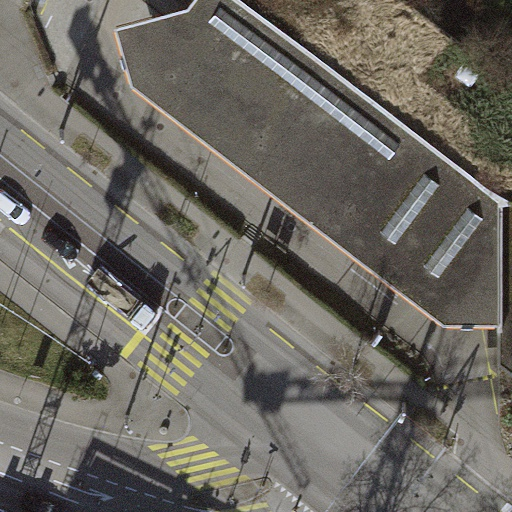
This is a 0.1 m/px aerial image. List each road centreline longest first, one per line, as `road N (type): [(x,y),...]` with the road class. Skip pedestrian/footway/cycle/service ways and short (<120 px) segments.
road 1 (primary): [(333,432),(0,168)]
road 2 (tertiary): [(333,432),(274,482),(173,504),(111,495),(0,450)]
road 3 (primary): [(428,511),(333,432)]
